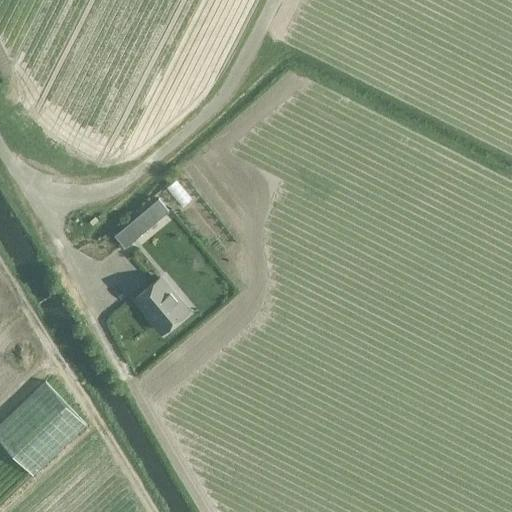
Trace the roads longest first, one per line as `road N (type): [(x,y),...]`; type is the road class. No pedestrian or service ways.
road 1 (track): [(204,511),(41,209),(113,186),(222,98),(272,0)]
road 2 (track): [(152,511),(0,269)]
